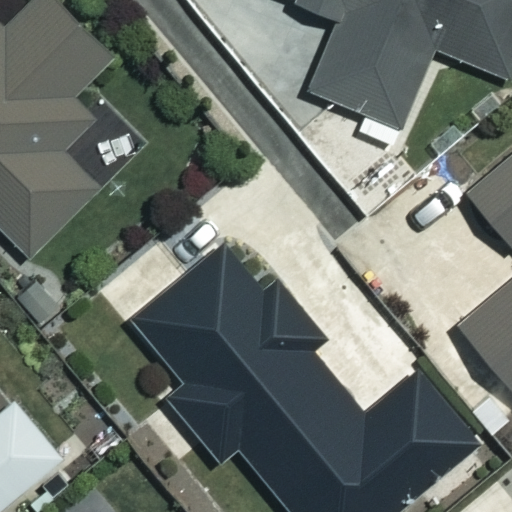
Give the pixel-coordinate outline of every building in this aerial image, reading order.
[(0,223),(27,251),(99,180),(61,141),(92,110),(70,88),(112,47),(65,0),(21,0),(0,21),(0,20),(0,223)] [(511,0),(309,0),(342,15),(310,87),(394,125),(430,44),(509,80),(511,74),(511,0)] [(511,151),(470,187),(511,236),(511,276),(460,321),(511,382),(511,151)] [(321,330),(273,273),(261,283),(224,239),(129,320),(182,383),(165,398),(219,461),(235,447),(290,511),(389,511),(485,431),(424,360),(363,412),(305,344),(321,330)] [(155,406),(100,330),(65,356),(120,431),(155,406)] [(0,500),(57,453),(11,398),(0,407),(0,500)] [(262,511),(226,469),(185,504),(191,511),(262,511)]
